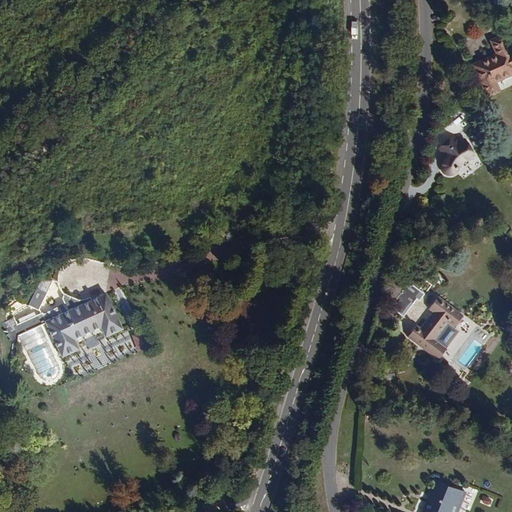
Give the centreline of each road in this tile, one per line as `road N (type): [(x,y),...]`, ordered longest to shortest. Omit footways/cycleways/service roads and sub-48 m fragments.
road 1 (primary): [(355,0),(358,84),(340,269),(261,511)]
road 2 (residential): [(431,0),(420,145),(337,421),(343,511)]
